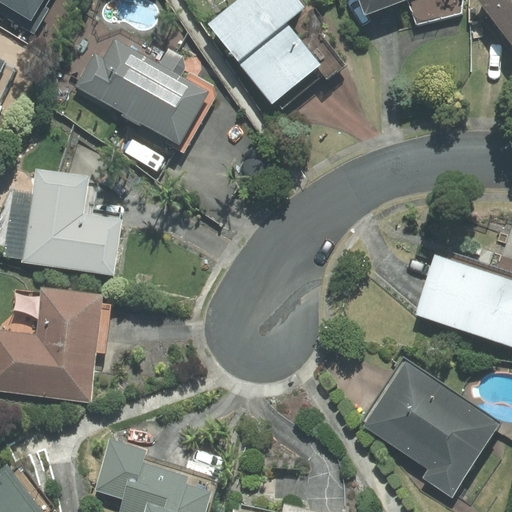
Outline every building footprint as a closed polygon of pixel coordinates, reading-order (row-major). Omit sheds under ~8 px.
[(317,41),(305,50),(290,31),(302,21),(285,0),(243,0),(204,31),(267,112),(313,76),(322,88),(341,72),(317,41)] [(353,0),(360,24),(408,10),(404,0),(353,0)] [(511,0),(472,0),(511,59),(511,0)] [(67,90),(68,91),(180,157),(216,97),(185,78),(178,89),(111,48),(101,65),(87,57),(67,90)] [(161,163),(129,139),(118,155),(150,178),(161,163)] [(35,175),(23,267),(111,278),(118,224),(82,219),(87,182),(35,175)] [(453,270),(430,263),(410,323),(511,356),(511,278),(456,260),(453,270)] [(3,325),(0,324),(0,395),(90,407),(103,300),(41,292),(37,321),(4,317),(3,325)] [(403,361),(358,428),(422,471),(418,478),(450,499),(499,427),(403,361)] [(162,471),(160,477),(140,471),(143,462),(105,452),(92,499),(119,506),(117,511),(209,511),(217,486),(162,471)] [(51,511),(24,475),(15,482),(4,468),(0,470),(0,511),(51,511)]
